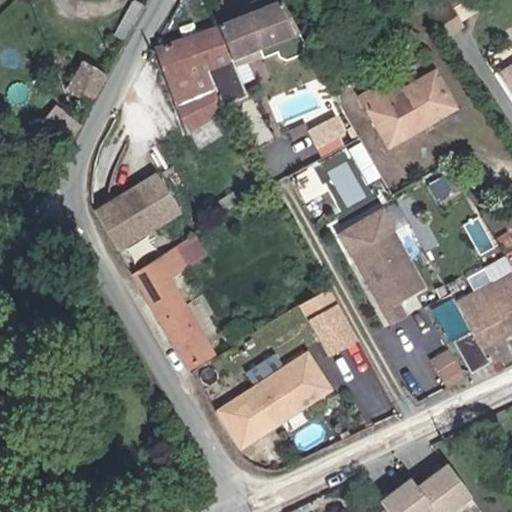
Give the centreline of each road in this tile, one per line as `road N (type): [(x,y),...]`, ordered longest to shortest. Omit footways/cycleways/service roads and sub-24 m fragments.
road 1 (unclassified): [(219,511),(87,250),(77,182),(94,124),(159,0)]
road 2 (unclassified): [(239,511),(511,386)]
